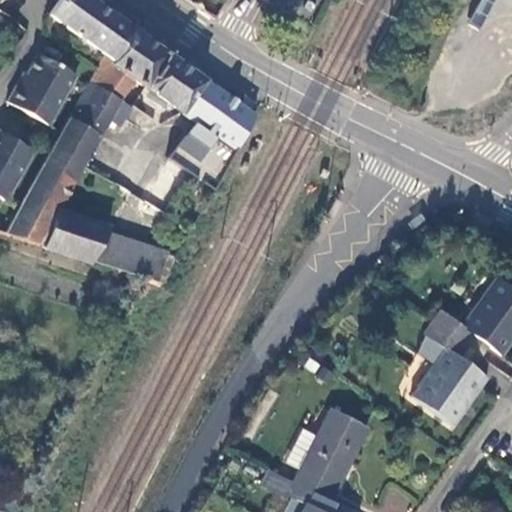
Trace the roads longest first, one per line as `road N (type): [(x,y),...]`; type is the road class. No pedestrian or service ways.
road 1 (secondary): [(151,0),(262,73),(479,183)]
road 2 (residential): [(435,511),(511,401)]
